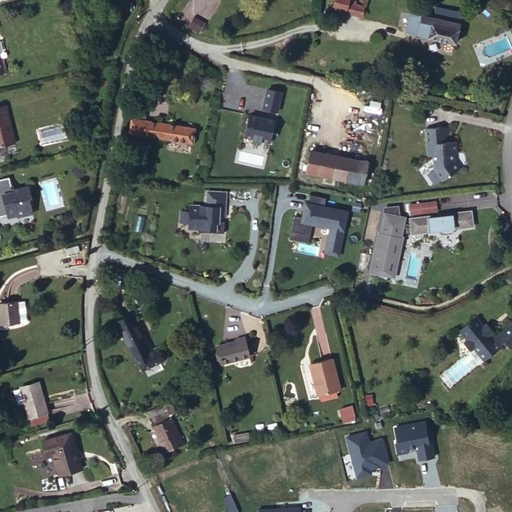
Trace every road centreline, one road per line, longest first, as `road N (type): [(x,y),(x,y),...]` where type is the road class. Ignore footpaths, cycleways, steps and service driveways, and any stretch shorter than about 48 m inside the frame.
road 1 (unclassified): [(153,511),(91,369),(88,317),(90,260),(129,64),(164,0)]
road 2 (residential): [(353,498),(464,495),(483,511)]
